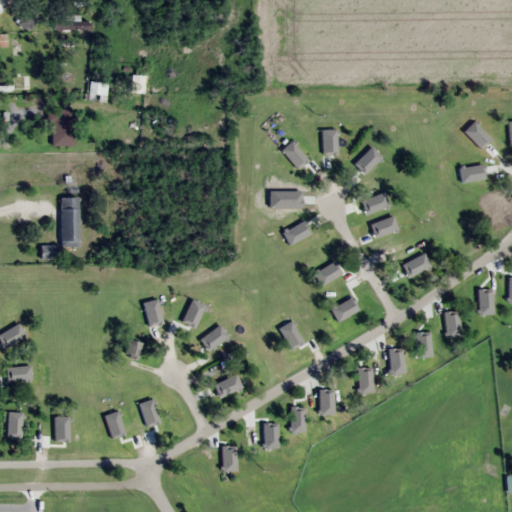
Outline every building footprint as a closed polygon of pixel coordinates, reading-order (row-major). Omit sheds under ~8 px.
[(79,15),(60,15),(60,29),(89,29),(89,21),(79,21),(79,15)] [(51,65),(76,65),(76,49),(51,49),(51,65)] [(104,101),(106,82),(89,80),(87,100),(104,101)] [(71,109),(49,109),(49,146),(71,146),(71,109)] [(507,144),(496,134),(487,146),(498,155),(507,144)] [(341,146),(324,145),(323,160),(340,161),(341,146)] [(371,163),(360,151),(349,162),(360,173),(371,163)] [(290,168),(301,177),(312,164),(302,155),(290,168)] [(490,188),(490,171),(474,171),(474,188),(490,188)] [(366,203),(382,202),(381,184),(366,184),(366,203)] [(295,187),(284,187),(284,202),(295,202),(295,187)] [(76,197),(59,197),(59,247),(76,247),(76,197)] [(486,210),(498,221),(509,210),(497,198),(486,210)] [(290,224),(297,239),(310,232),(303,218),(290,224)] [(368,234),(374,247),(389,239),(383,226),(368,234)] [(398,257),(405,272),(418,265),(411,251),(398,257)] [(343,269),(335,257),(323,265),(330,277),(343,269)] [(473,305),(490,305),(490,289),(473,289),(473,305)] [(350,304),(338,295),(329,305),(341,315),(350,304)] [(446,330),(460,330),(460,313),(446,313),(446,330)] [(193,319),(179,314),(174,328),(188,332),(193,319)] [(158,328),(149,318),(138,329),(147,338),(158,328)] [(23,334),(13,322),(2,330),(12,343),(23,334)] [(215,340),(207,328),(198,334),(205,346),(215,340)] [(282,340),(289,354),(302,348),(294,334),(282,340)] [(137,358),(141,343),(127,339),(123,354),(137,358)] [(412,357),(430,357),(430,342),(412,342),(412,357)] [(399,374),(399,359),(383,359),(383,374),(399,374)] [(26,365),(7,365),(7,381),(26,381),(26,365)] [(205,378),(213,391),(226,383),(218,370),(205,378)] [(350,392),(367,392),(367,377),(350,377),(350,392)] [(336,385),(320,385),(320,403),(336,403),(336,385)] [(289,404),(289,419),(306,419),(306,404),(289,404)] [(145,412),(149,427),(162,423),(158,408),(145,412)] [(106,425),(111,441),(125,436),(120,420),(106,425)] [(259,439),(276,438),(275,422),(259,423),(259,439)] [(67,425),(51,425),(51,443),(67,443),(67,425)]
